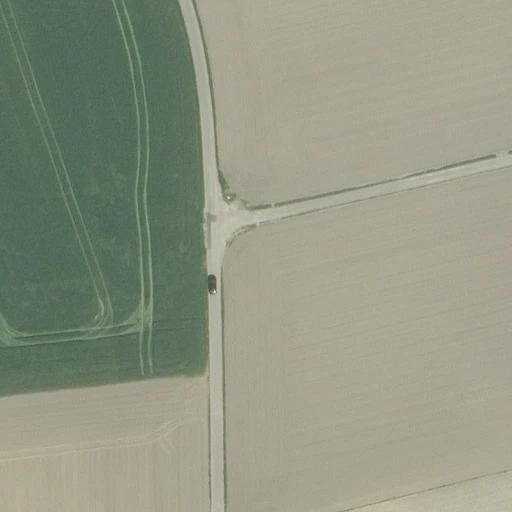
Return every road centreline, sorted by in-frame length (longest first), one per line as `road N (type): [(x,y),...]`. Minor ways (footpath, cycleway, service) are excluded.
road 1 (unclassified): [(221,511),(214,224),(201,69),(184,0)]
road 2 (track): [(214,224),(511,162)]
